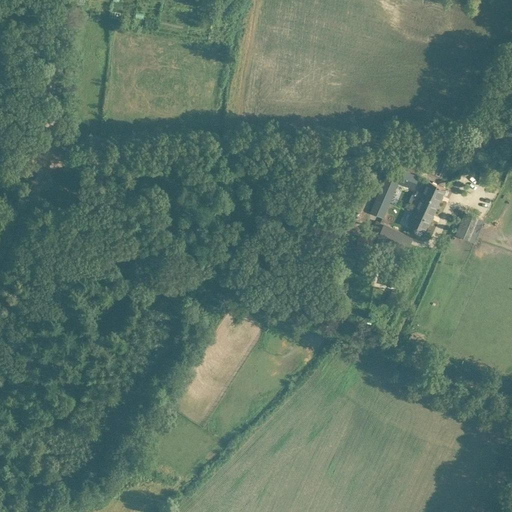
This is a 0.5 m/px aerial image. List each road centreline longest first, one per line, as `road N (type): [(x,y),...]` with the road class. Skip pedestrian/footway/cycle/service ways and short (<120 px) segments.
road 1 (track): [(23,207),(511,392)]
road 2 (track): [(47,161),(511,138)]
road 3 (unclassified): [(47,161),(52,0)]
